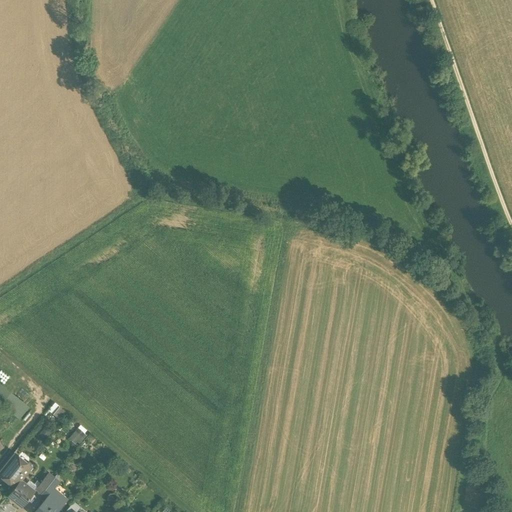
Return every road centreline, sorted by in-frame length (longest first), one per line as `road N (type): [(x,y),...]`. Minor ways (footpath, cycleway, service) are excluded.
road 1 (track): [(452,511),(481,364),(447,299),(388,253),(150,201),(0,300)]
road 2 (track): [(511,369),(412,194),(346,0)]
road 3 (track): [(295,227),(243,511)]
road 4 (track): [(435,0),(511,215)]
